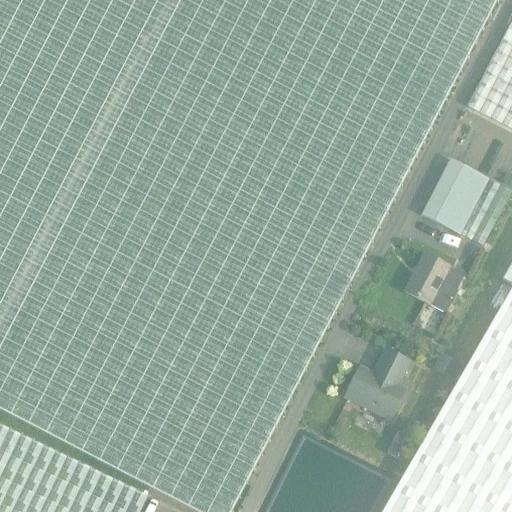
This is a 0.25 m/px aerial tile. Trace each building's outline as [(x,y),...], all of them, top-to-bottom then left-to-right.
[(0,0),(0,411),(194,511),(231,511),(497,0),(0,0)] [(511,23),(468,109),(511,131),(511,23)] [(421,217),(482,250),(510,195),(449,163),(421,217)] [(511,511),(511,253),(497,278),(511,287),(381,511),(511,511)] [(404,295),(430,308),(444,315),(463,278),(423,258),(404,295)] [(386,353),(377,369),(380,371),(376,378),(360,370),(345,399),(390,421),(404,392),(397,388),(409,365),(386,353)] [(0,511),(139,511),(147,498),(86,469),(0,427),(0,511)] [(398,432),(389,453),(399,457),(408,436),(398,432)]
